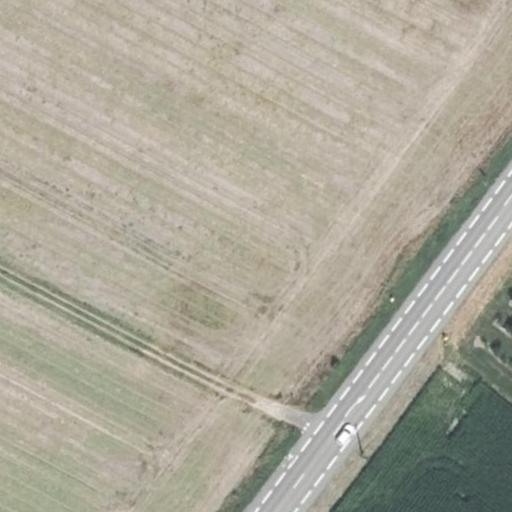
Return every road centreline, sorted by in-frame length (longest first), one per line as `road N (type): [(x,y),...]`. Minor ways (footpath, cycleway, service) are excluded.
road 1 (track): [(356,441),(243,396),(0,268)]
road 2 (secondary): [(511,195),(273,511)]
